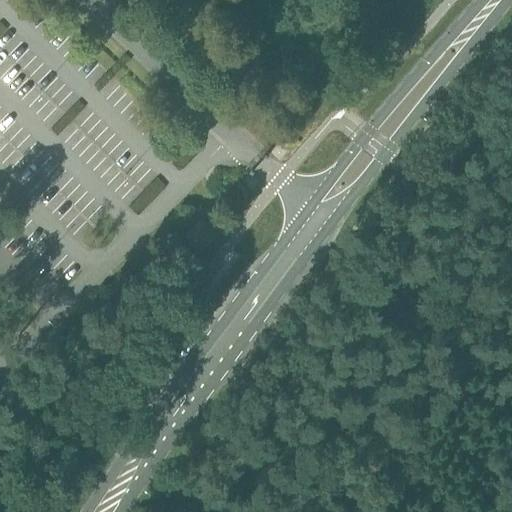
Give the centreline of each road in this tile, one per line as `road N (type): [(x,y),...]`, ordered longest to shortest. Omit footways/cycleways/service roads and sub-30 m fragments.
road 1 (secondary): [(106,511),(200,372),(497,0)]
road 2 (unknown): [(95,280),(0,181)]
